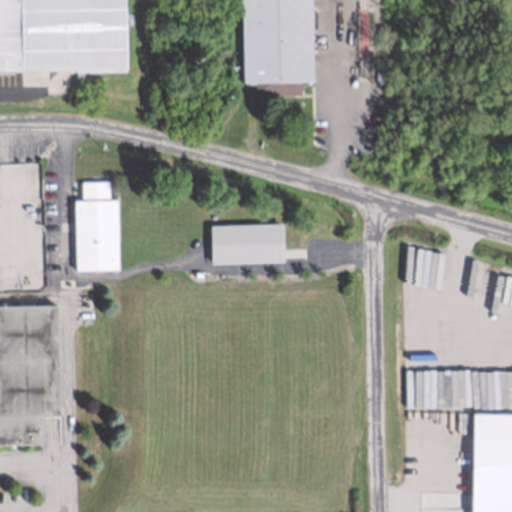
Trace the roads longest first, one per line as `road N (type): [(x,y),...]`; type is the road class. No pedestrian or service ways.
road 1 (residential): [(511,236),(222,158),(71,126),(0,127)]
road 2 (residential): [(376,202),(382,511)]
